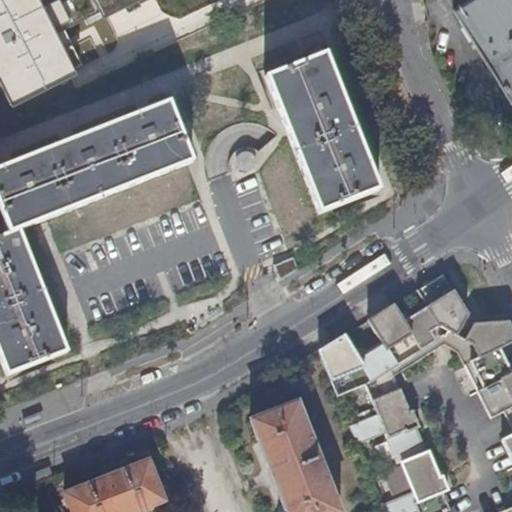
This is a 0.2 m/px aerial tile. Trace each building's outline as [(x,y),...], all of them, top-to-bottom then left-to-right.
[(137,0),(76,0),(88,24),(137,0)] [(511,0),(461,0),(451,6),(509,101),(511,98),(511,0)] [(262,76),(315,210),(374,187),(318,46),(306,50),(308,59),(262,76)] [(0,236),(0,367),(3,376),(62,353),(15,230),(188,161),(165,104),(0,168),(0,216),(7,234),(0,236)] [(0,157),(47,141),(41,124),(0,138),(0,157)] [(446,511),(439,498),(444,495),(437,481),(435,483),(422,457),(420,459),(408,435),(411,434),(403,418),(400,420),(388,380),(386,376),(403,365),(409,370),(437,353),(428,338),(437,332),(451,342),(465,323),(437,278),(412,293),(422,310),(398,325),(388,308),(362,324),(377,348),(353,363),(338,338),(312,354),(331,398),(359,386),(371,415),(344,427),(350,442),(378,431),(395,462),(392,463),(407,490),(377,503),(380,511),(397,511),(410,506),(412,511),(511,511),(511,433),(498,440),(511,467),(511,466),(511,511),(510,511),(510,510),(505,511),(446,511)] [(511,337),(505,322),(473,326),(454,353),(461,366),(467,363),(479,388),(473,391),(487,418),(511,405),(511,371),(508,374),(495,349),(511,340),(511,337)] [(335,511),(293,405),(247,423),(283,511),(335,511)] [(160,503),(144,461),(62,494),(68,511),(142,511),(152,509),(150,506),(160,503)]
